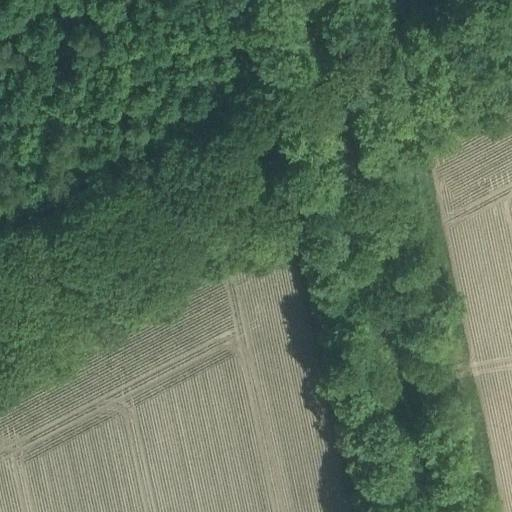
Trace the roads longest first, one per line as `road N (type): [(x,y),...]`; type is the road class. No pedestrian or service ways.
road 1 (track): [(0,296),(511,18)]
road 2 (track): [(316,0),(430,511)]
